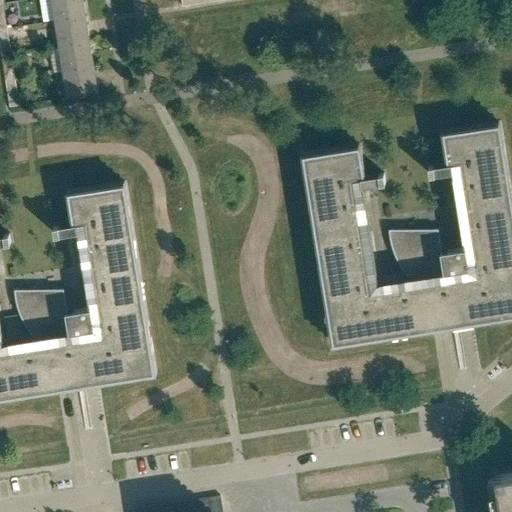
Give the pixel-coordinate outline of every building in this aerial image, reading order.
[(51,0),(54,21),(86,16),(83,0),(51,0)] [(58,46),(90,41),(86,16),(54,21),(58,46)] [(0,46),(1,55),(11,54),(8,37),(0,38),(0,46)] [(62,72),(94,67),(90,41),(58,46),(62,72)] [(11,54),(1,55),(4,72),(14,71),(11,54)] [(94,67),(62,72),(67,98),(99,93),(94,67)] [(10,107),(19,105),(16,88),(7,89),(10,107)] [(365,176),(360,145),(303,154),(333,343),(432,327),(474,321),(511,314),(511,201),(499,122),(443,132),(448,163),(428,166),(430,175),(441,173),(453,171),(465,247),(442,251),(438,229),(389,229),(390,236),(391,242),(393,248),(395,255),(398,261),(401,266),(405,272),(409,277),(378,282),(363,186),(375,183),(385,182),(384,173),(365,176)] [(0,234),(0,396),(57,388),(99,381),(155,372),(155,371),(125,183),(68,192),(73,223),(54,226),(55,235),(66,233),(78,231),(90,307),(67,311),(64,289),(14,289),(15,296),(16,302),(18,309),(21,315),(23,321),(27,326),(30,332),(35,337),(4,342),(0,318),(0,243),(0,244),(11,242),(10,233),(0,234)] [(511,511),(511,471),(496,474),(502,511),(511,511)] [(208,497),(210,511),(223,511),(220,495),(208,497)] [(198,511),(210,511),(208,497),(196,499),(198,511)] [(186,511),(198,511),(196,499),(184,501),(186,511)] [(174,511),(186,511),(184,501),(173,502),(174,511)] [(161,511),(174,511),(173,502),(161,504),(161,511)]
